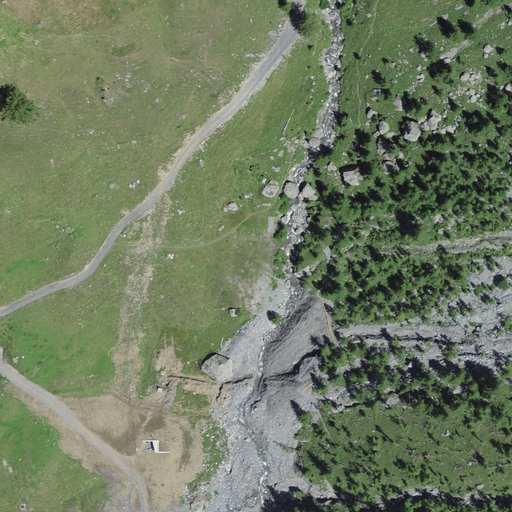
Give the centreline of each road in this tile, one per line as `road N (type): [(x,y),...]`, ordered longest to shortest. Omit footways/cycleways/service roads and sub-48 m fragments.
road 1 (track): [(129,217),(249,86),(288,35),(299,0)]
road 2 (track): [(0,363),(127,465)]
road 3 (track): [(111,239),(80,277),(0,312)]
